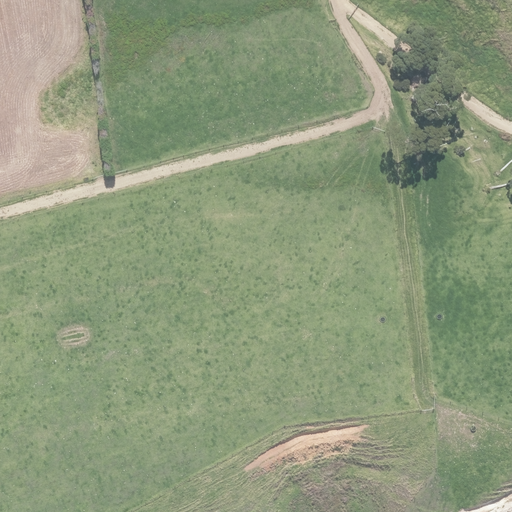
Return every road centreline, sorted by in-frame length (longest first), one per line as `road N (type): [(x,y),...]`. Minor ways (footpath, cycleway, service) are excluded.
road 1 (track): [(336,0),(379,87),(377,105),(361,118),(0,213)]
road 2 (track): [(336,3),(511,127)]
